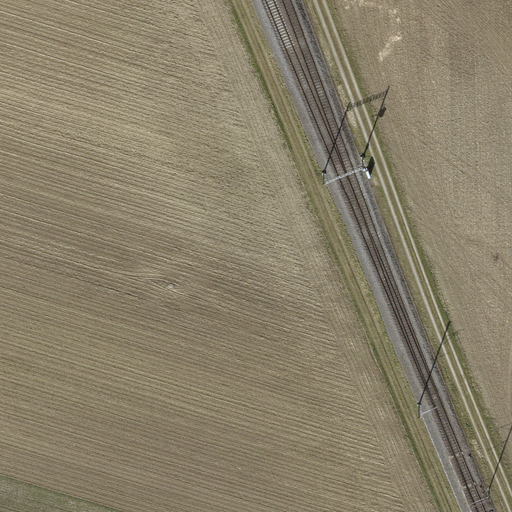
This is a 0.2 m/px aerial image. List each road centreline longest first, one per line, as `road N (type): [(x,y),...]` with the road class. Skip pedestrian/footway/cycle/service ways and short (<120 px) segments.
road 1 (track): [(451,511),(236,0)]
road 2 (track): [(320,0),(511,504)]
